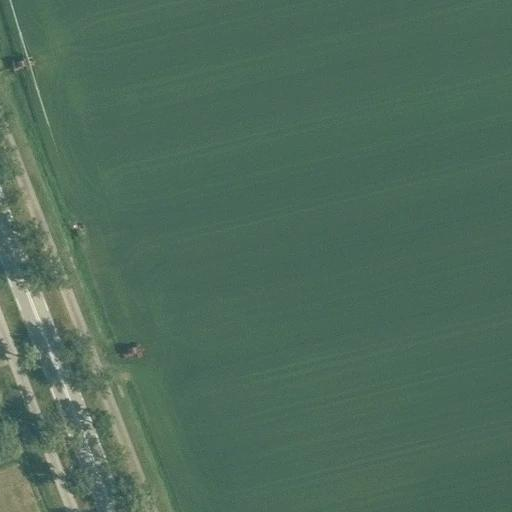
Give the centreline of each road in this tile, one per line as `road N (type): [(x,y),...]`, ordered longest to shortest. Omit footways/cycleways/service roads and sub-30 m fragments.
road 1 (unclassified): [(152,511),(0,119)]
road 2 (primary): [(113,511),(0,220)]
road 3 (unclassified): [(72,511),(0,324)]
